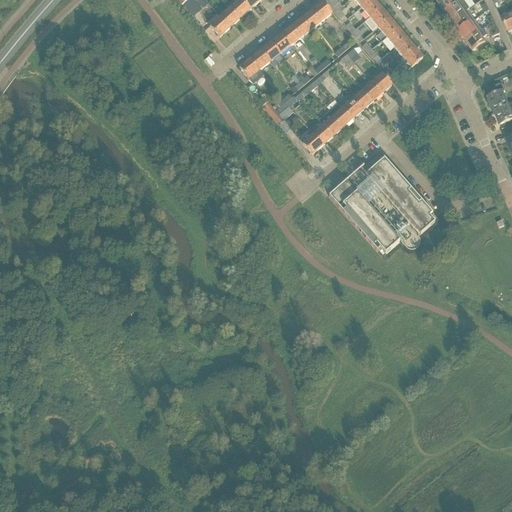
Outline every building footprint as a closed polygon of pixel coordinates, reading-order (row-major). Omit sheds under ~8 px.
[(193,0),(188,0),(182,5),(190,15),(199,7),(193,0)] [(203,0),(199,0),(197,3),(203,10),(208,5),(203,0)] [(255,0),(239,0),(239,1),(249,12),(258,3),(255,0)] [(334,13),(341,7),(335,0),(327,0),(326,2),(334,13)] [(370,0),(353,0),(360,8),(370,0)] [(372,0),(370,0),(360,8),(369,18),(380,9),(372,0)] [(454,0),(440,0),(437,3),(444,13),(457,4),(454,0)] [(461,0),(457,4),(444,13),(451,23),(464,14),(464,13),(469,10),(461,0)] [(249,12),(239,1),(229,10),(239,21),(249,12)] [(322,4),(311,12),(320,24),(331,15),(327,10),(328,10),(326,8),(326,9),(322,4)] [(481,8),(484,14),(489,12),(486,5),(481,8)] [(341,8),(341,7),(334,13),(340,21),(344,17),(339,10),(341,8)] [(388,19),(380,9),(369,18),(377,28),(388,19)] [(229,10),(219,19),(229,30),(239,21),(229,10)] [(464,14),(451,23),(458,32),(471,23),(474,21),(467,11),(464,14)] [(320,24),(311,12),(301,20),(310,32),(320,24)] [(511,31),(511,14),(501,19),(508,34),(511,31)] [(229,30),(219,19),(209,28),(219,39),(229,30)] [(397,29),(388,19),(377,28),(385,38),(397,29)] [(310,32),(301,20),(291,28),(300,40),(310,32)] [(478,33),(471,23),(458,32),(465,42),(478,33)] [(495,23),(490,26),(487,27),(492,39),(500,35),(495,23)] [(350,34),(355,30),(349,24),(345,27),(350,34)] [(300,40),(291,28),(280,37),(289,48),(300,40)] [(397,29),(385,38),(394,48),(405,39),(397,29)] [(355,30),(350,34),(356,41),(360,37),(355,30)] [(483,30),(478,33),(465,42),(473,53),(485,44),(482,39),(487,36),(483,30)] [(280,37),(270,45),(279,56),(289,48),(280,37)] [(413,49),(405,39),(394,48),(402,58),(413,49)] [(341,50),(344,54),(350,48),(347,44),(341,50)] [(371,50),(366,44),(362,47),(367,54),(371,50)] [(279,56),(270,45),(260,53),(269,64),(279,56)] [(413,49),(402,58),(411,69),(416,65),(418,64),(417,63),(422,59),(413,49)] [(344,54),(341,50),(334,55),(338,59),(344,54)] [(377,57),(371,50),(367,54),(373,61),(377,57)] [(353,51),(346,56),(350,60),(357,55),(353,51)] [(260,53),(250,61),(259,72),(269,64),(260,53)] [(340,61),(344,66),(350,60),(346,56),(340,61)] [(320,66),(324,70),(331,64),(327,60),(320,66)] [(259,72),(250,61),(239,69),(248,81),(259,72)] [(389,70),(380,61),(376,64),(385,73),(389,70)] [(324,70),(320,66),(314,72),(318,76),(324,70)] [(326,73),(330,77),(337,71),(333,67),(326,73)] [(394,76),(389,70),(385,73),(390,80),(394,76)] [(319,79),(323,83),(330,77),(326,73),(319,79)] [(381,75),(371,84),(381,96),(391,87),(387,82),(387,81),(386,80),(381,75)] [(303,80),(300,83),(304,87),(310,81),(307,77),(303,80)] [(297,92),(304,87),(300,83),(294,88),(297,92)] [(306,90),(309,94),(316,88),(313,84),(306,90)] [(381,96),(371,84),(361,93),(371,104),(381,96)] [(491,90),(494,97),(488,99),(494,113),(508,107),(502,94),(505,93),(502,86),(491,90)] [(306,90),(296,98),(299,102),(309,94),(306,90)] [(361,93),(351,102),(361,113),(371,104),(361,93)] [(288,95),(281,101),(285,105),(292,99),(288,95)] [(285,105),(288,109),(295,104),(293,101),(292,99),(285,105)] [(285,105),(281,101),(275,106),(279,110),(285,105)] [(351,102),(342,110),(351,121),(361,113),(351,102)] [(270,117),(275,113),(268,103),(263,108),(270,117)] [(285,105),(279,110),(282,114),(288,109),(285,105)] [(511,105),(508,107),(494,113),(501,129),(506,127),(508,132),(511,130),(511,105)] [(332,118),(332,119),(342,130),(351,121),(342,110),(332,118)] [(275,113),(270,117),(278,126),(283,122),(275,113)] [(317,122),(322,128),(332,139),(342,130),(332,119),(327,114),(317,122)] [(332,139),(322,128),(312,136),(322,147),(332,139)] [(312,136),(309,139),(302,145),(312,156),(322,147),(312,136)] [(363,168),(328,198),(377,253),(377,252),(379,250),(384,256),(399,244),(399,243),(400,242),(406,248),(407,249),(408,250),(409,250),(410,251),(411,251),(412,251),(413,250),(415,250),(416,249),(417,249),(418,248),(418,247),(419,247),(419,246),(419,245),(420,244),(420,243),(420,242),(420,241),(420,240),(419,239),(418,238),(418,237),(420,236),(434,223),(429,217),(431,215),(432,216),(432,215),(383,159),(383,160),(366,175),(367,175),(365,177),(360,171),(363,168)]
